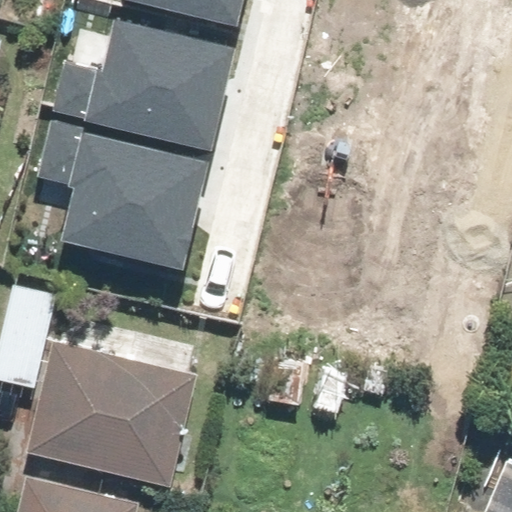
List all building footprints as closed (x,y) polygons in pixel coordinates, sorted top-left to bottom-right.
[(254,0),(182,0),(250,18),(254,0)] [(246,46),(122,18),(74,231),(199,258),(246,46)] [(0,70),(10,30),(0,27),(0,70)] [(511,195),(511,61),(457,50),(428,184),(511,202),(511,195)] [(385,149),(314,139),(307,194),(378,203),(385,149)] [(69,290),(20,277),(0,356),(0,368),(46,380),(69,290)] [(200,367),(62,334),(36,443),(174,476),(200,367)] [(511,511),(511,455),(507,454),(487,511),(511,511)] [(141,511),(145,494),(31,469),(21,511),(141,511)]
